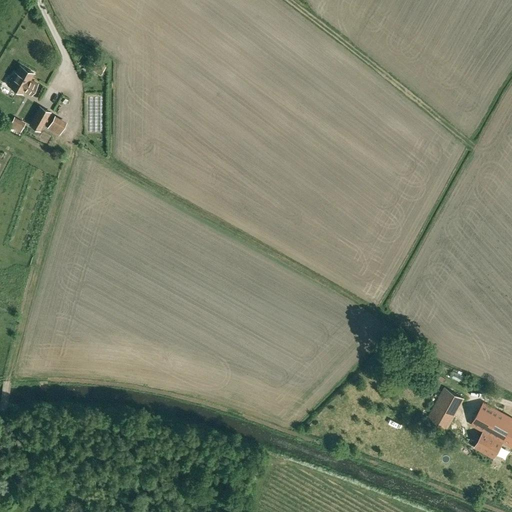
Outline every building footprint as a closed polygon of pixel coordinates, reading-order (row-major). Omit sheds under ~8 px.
[(95,69),(100,61),(97,59),(92,67),(95,69)] [(8,85),(16,89),(22,93),(24,90),(31,94),(37,83),(30,79),(33,73),(20,65),(16,73),(15,72),(12,78),(10,82),(8,85)] [(40,106),(30,125),(39,130),(50,112),(40,106)] [(24,124),(13,117),(9,125),(20,131),(24,124)] [(50,127),(60,133),(65,124),(55,118),(50,127)] [(444,390),(440,395),(459,406),(464,398),(445,387),(444,390)] [(511,418),(484,402),(472,424),(484,431),(475,447),(494,458),(503,441),(511,445),(511,418)] [(428,418),(427,420),(445,430),(451,420),(432,410),(428,418)]
